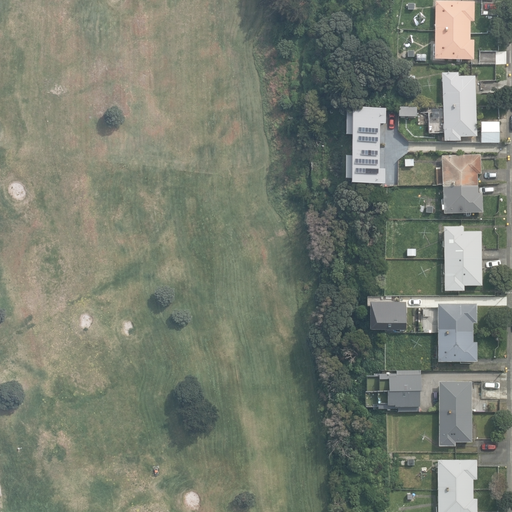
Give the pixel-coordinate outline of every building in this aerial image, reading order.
[(435,59),(474,60),(474,40),(470,40),(470,21),(474,21),(475,2),(436,1),(435,59)] [(397,60),(407,60),(407,58),(415,58),(415,50),(397,50),(397,60)] [(495,53),(479,53),(479,64),(495,64),(495,53)] [(458,73),(442,74),(444,142),(461,141),(461,138),(476,137),(474,76),(458,76),(458,73)] [(354,111),(347,111),(348,136),(353,136),(353,153),(349,153),(349,178),(353,178),(353,185),(387,184),(386,166),(382,166),(381,126),(389,126),(388,106),(356,107),(354,111)] [(481,121),(481,143),(500,143),(499,121),(481,121)] [(481,155),(441,157),(444,215),(482,213),(481,194),(478,194),(477,175),(482,175),(481,155)] [(426,213),(436,214),(437,204),(426,204),(426,213)] [(444,226),(445,291),(464,291),(464,286),(482,286),(481,231),(464,231),(464,226),(444,226)] [(438,303),(438,362),(477,361),(477,342),(473,342),(473,323),(477,323),(477,303),(438,303)] [(439,377),(439,445),(455,445),(455,442),(472,442),(472,381),(455,381),(455,377),(439,377)] [(482,380),(482,399),(501,399),(501,380),(482,380)] [(415,467),(415,459),(407,459),(407,456),(397,456),(397,467),(415,467)] [(438,460),(438,511),(477,511),(477,498),(473,498),(473,479),(477,479),(477,460),(438,460)]
